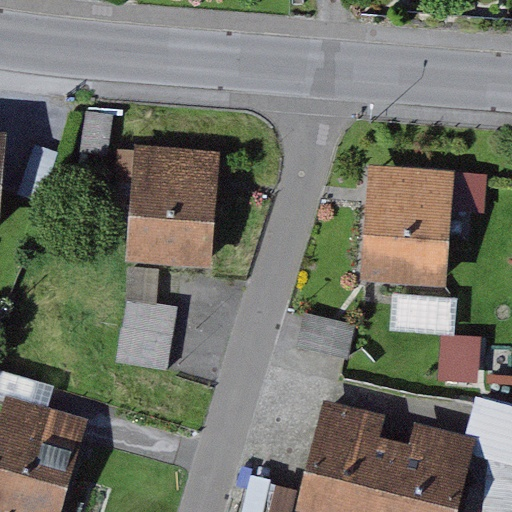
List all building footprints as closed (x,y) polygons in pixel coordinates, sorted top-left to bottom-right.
[(219,154),(133,148),(124,265),(210,271),(219,154)] [(445,291),(454,174),(367,168),(358,284),(445,291)] [(121,367),(173,372),(182,276),(129,271),(121,367)] [(395,294),(393,328),(458,332),(459,297),(395,294)] [(59,511),(87,423),(5,398),(0,415),(0,511),(59,511)] [(428,438),(341,408),(306,511),(310,511),(474,511),(499,440),(435,419),(428,438)]
